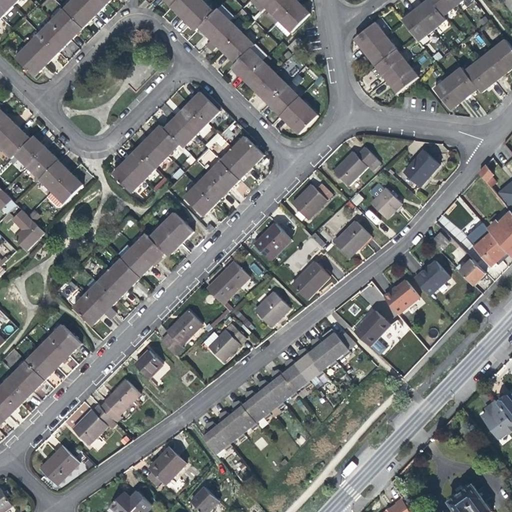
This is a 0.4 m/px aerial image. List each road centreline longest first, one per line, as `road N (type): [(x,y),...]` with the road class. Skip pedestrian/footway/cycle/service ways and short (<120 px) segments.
road 1 (residential): [(56,509),(390,256),(490,143)]
road 2 (residential): [(6,457),(296,167)]
road 3 (secondary): [(511,320),(334,504)]
road 4 (residential): [(188,63),(150,23),(126,21),(41,104)]
road 5 (residential): [(41,104),(77,142),(95,145),(188,63)]
road 6 (residential): [(490,143),(443,129),(341,118)]
road 7 (residential): [(296,167),(188,63)]
